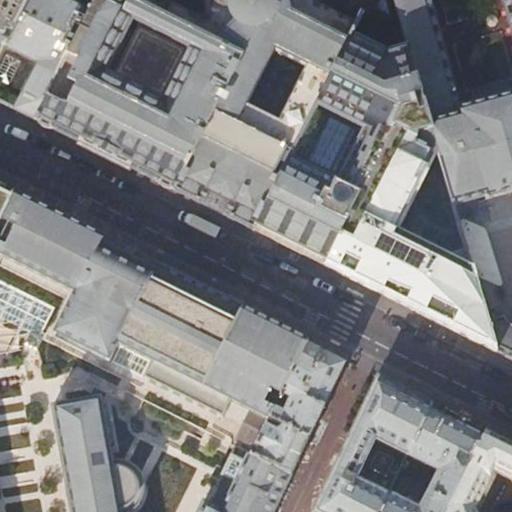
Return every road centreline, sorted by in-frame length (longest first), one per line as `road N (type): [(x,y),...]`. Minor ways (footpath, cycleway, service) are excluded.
road 1 (secondary): [(377,331),(0,141)]
road 2 (residential): [(286,511),(377,331)]
road 3 (secondary): [(511,399),(377,331)]
